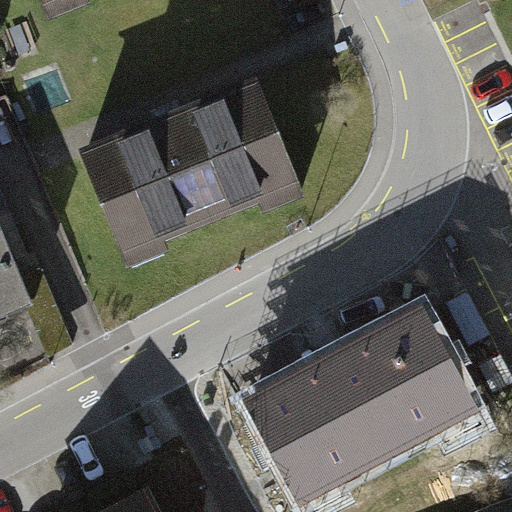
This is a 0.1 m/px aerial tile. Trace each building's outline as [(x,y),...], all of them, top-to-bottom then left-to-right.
[(41,0),(48,17),(91,1),(90,0),(41,0)] [(266,83),(86,152),(127,259),(169,243),(165,231),(263,193),(268,205),(308,190),(266,83)] [(0,225),(0,320),(55,298),(42,268),(21,276),(0,225)] [(430,301),(251,394),(304,494),(482,401),(430,301)] [(165,511),(146,476),(79,511),(165,511)]
